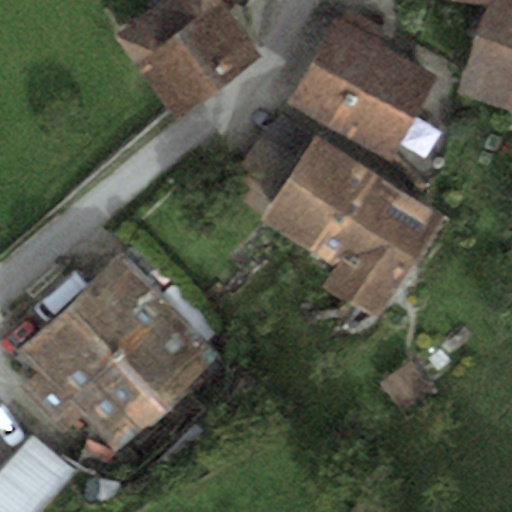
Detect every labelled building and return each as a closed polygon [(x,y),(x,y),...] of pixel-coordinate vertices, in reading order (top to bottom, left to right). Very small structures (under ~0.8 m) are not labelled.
[(227,0),(168,0),(118,38),(178,117),(266,51),(227,0)] [(511,0),(495,0),(462,93),(511,110),(511,0)] [(341,23),(335,20),(290,102),(389,157),(437,75),(377,43),(384,30),(347,10),(341,23)] [(443,216),(317,137),(260,219),(335,268),(322,287),(374,315),(443,216)] [(123,253),(22,351),(39,369),(20,386),(65,432),(84,414),(127,457),(227,359),(123,253)] [(411,363),(380,383),(400,414),(431,395),(411,363)] [(32,433),(0,470),(0,511),(32,511),(72,468),(32,433)]
